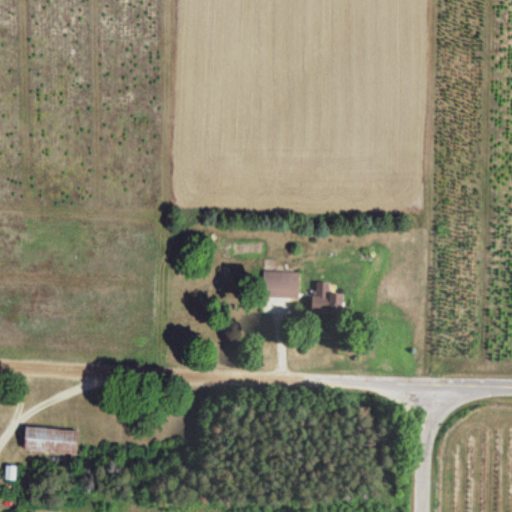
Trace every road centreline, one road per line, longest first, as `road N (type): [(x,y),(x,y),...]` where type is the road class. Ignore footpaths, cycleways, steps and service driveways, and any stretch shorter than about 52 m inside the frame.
road 1 (residential): [(426,386),(0,363)]
road 2 (residential): [(421,511),(426,386)]
